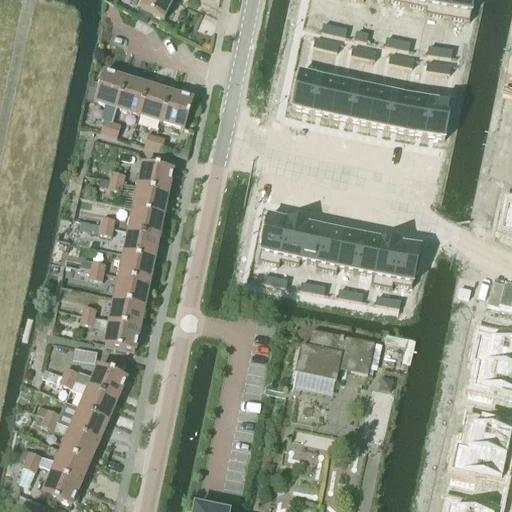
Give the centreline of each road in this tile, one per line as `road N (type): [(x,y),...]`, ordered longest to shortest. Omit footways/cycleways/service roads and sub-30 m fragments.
road 1 (tertiary): [(145,511),(223,155)]
road 2 (residential): [(411,190),(223,155)]
road 3 (track): [(0,135),(28,0)]
road 4 (residential): [(238,84),(115,42)]
